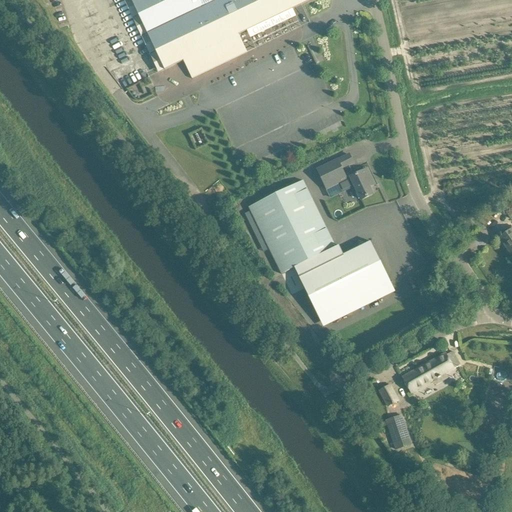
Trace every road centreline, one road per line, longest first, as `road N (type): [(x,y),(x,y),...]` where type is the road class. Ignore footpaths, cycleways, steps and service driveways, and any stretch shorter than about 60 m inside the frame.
road 1 (motorway): [(254,511),(0,206)]
road 2 (tertiary): [(495,311),(413,183),(372,0)]
road 3 (motorway): [(0,257),(207,511)]
road 4 (unknown): [(326,0),(343,94),(238,149)]
road 5 (unclassified): [(321,382),(495,311)]
